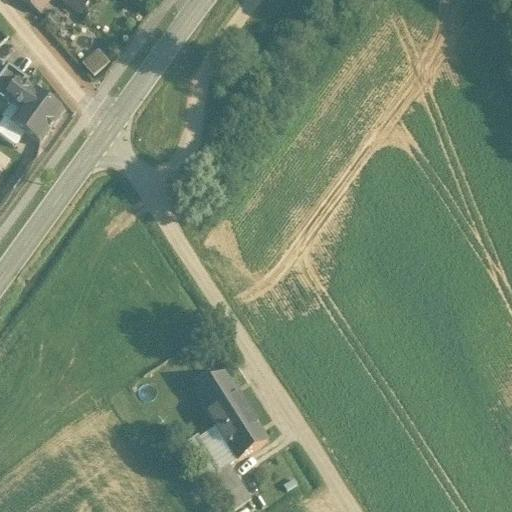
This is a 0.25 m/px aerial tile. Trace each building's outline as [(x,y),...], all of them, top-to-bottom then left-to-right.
[(18,0),(18,1),(39,17),(52,0),(59,0),(81,16),(92,0),(18,0)] [(63,117),(24,89),(27,84),(8,69),(0,79),(0,105),(8,111),(10,107),(20,115),(10,128),(39,150),(63,117)] [(267,445),(224,379),(195,397),(217,432),(227,447),(236,463),(237,463),(237,464),(267,445)] [(217,432),(199,442),(219,473),(227,468),(236,463),(227,447),(217,432)] [(237,511),(251,503),(227,468),(219,473),(199,442),(197,439),(183,449),(222,511),(237,511)] [(285,479),(274,486),(282,498),(293,491),(285,479)] [(256,511),(251,503),(237,511),(256,511)]
